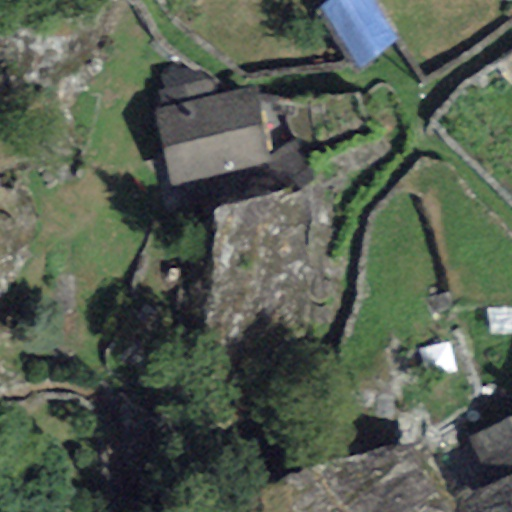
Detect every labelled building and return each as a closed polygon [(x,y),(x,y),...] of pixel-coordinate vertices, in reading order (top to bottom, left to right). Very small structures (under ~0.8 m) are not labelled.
[(374,0),(330,0),(316,10),(358,70),(402,39),(374,0)] [(158,91),(161,105),(214,94),(209,67),(162,77),(165,89),(158,91)] [(161,105),(156,106),(172,184),(270,164),(253,86),(214,94),(161,105)] [(511,511),(511,419),(468,440),(489,485),(503,511),(511,511)] [(503,511),(489,485),(450,505),(453,511),(503,511)]
